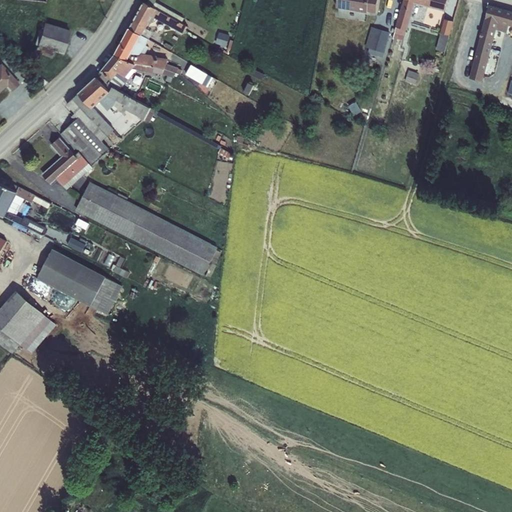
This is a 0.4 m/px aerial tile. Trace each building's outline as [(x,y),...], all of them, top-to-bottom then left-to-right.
[(337,0),(336,7),(367,12),(367,11),(376,12),(377,0),(337,0)] [(396,27),(394,34),(404,37),(406,29),(407,30),(414,3),(444,11),(447,0),(402,0),(396,27)] [(144,2),(129,28),(141,35),(149,39),(152,32),(145,28),(149,21),(152,23),(154,20),(182,36),(187,26),(156,8),(144,2)] [(511,10),(489,5),(469,78),(483,82),(497,30),(507,33),(508,26),(511,26),(511,10)] [(444,18),(436,49),(445,52),(453,20),(444,18)] [(39,29),(34,44),(37,45),(35,52),(52,57),(54,51),(63,54),(70,30),(44,22),(42,30),(39,29)] [(129,28),(114,54),(128,59),(135,64),(136,63),(164,68),(175,72),(180,74),(182,70),(178,69),(178,68),(167,64),(168,59),(156,57),(157,56),(145,54),(149,47),(146,45),(149,39),(141,35),(129,28)] [(371,28),(366,46),(384,52),(389,33),(371,28)] [(226,46),(230,33),(219,30),(215,43),(226,46)] [(101,71),(97,76),(102,83),(104,82),(119,90),(136,70),(162,75),(162,74),(173,77),(175,72),(164,68),(136,63),(135,64),(128,59),(114,54),(101,71)] [(1,63),(0,63),(0,91),(7,85),(11,90),(19,83),(1,63)] [(191,65),(186,74),(212,89),(218,80),(191,65)] [(249,67),(247,72),(261,79),(264,74),(249,67)] [(409,70),(405,81),(415,84),(418,73),(409,70)] [(97,76),(78,93),(79,94),(92,108),(98,103),(99,102),(107,111),(113,106),(124,112),(126,109),(150,123),(156,111),(119,90),(104,82),(102,83),(97,76)] [(248,82),(243,92),(249,95),(254,85),(248,82)] [(78,152),(91,166),(110,150),(101,141),(114,130),(99,114),(104,109),(98,103),(92,108),(79,94),(64,108),(75,121),(62,133),(78,152)] [(362,110),(355,100),(349,105),(355,115),(362,110)] [(268,132),(262,144),(269,147),(274,135),(268,132)] [(91,166),(78,152),(75,155),(60,137),(51,145),(61,157),(42,174),(51,184),(57,179),(67,190),(87,171),(88,172),(92,168),(91,166)] [(0,213),(5,216),(25,226),(44,236),(48,228),(24,216),(23,218),(16,215),(25,198),(32,202),(35,195),(0,177),(0,213)] [(90,181),(75,210),(203,275),(204,274),(210,277),(220,259),(218,258),(222,251),(217,248),(218,247),(90,181)] [(72,238),(68,246),(82,252),(86,245),(72,238)] [(52,249),(37,278),(103,312),(108,315),(123,286),(118,283),(52,249)] [(112,264),(110,269),(127,278),(130,272),(120,268),(125,259),(120,256),(116,266),(112,264)] [(0,344),(12,354),(20,344),(31,354),(56,324),(16,290),(0,308),(0,344)]
